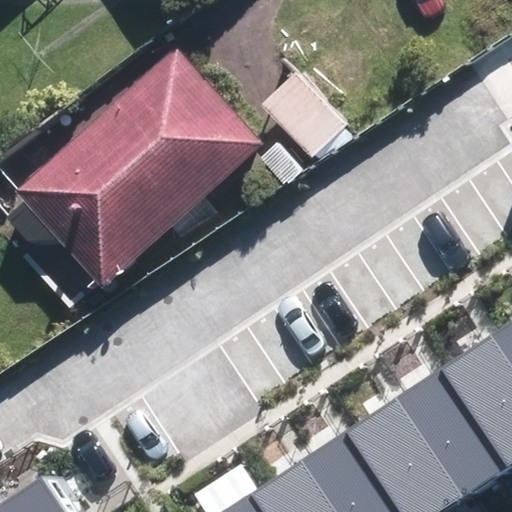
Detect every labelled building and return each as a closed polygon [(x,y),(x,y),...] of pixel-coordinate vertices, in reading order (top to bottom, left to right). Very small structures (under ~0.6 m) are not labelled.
[(108,293),(118,283),(124,290),(280,148),(193,53),(112,127),(91,103),(0,172),(0,189),(59,260),(78,261),(108,293)] [(301,76),(267,110),(322,164),(356,129),(301,76)] [(511,127),(497,138),(511,161),(511,127)] [(60,390),(73,408),(51,423),(105,502),(127,487),(133,495),(241,420),(168,315),(60,390)] [(183,511),(414,511),(511,451),(511,352),(491,320),(183,511)] [(45,466),(0,493),(0,511),(73,511),(66,500),(45,466)]
